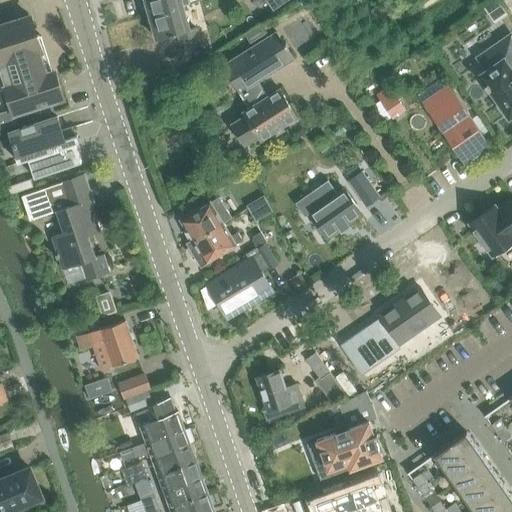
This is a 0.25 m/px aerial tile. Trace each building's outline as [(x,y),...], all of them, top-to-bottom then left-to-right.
[(185,0),(145,0),(150,15),(187,5),(185,0)] [(498,0),(494,0),(483,8),(491,19),(505,10),(498,0)] [(187,5),(150,15),(157,39),(178,33),(181,44),(202,38),(199,26),(193,28),(187,5)] [(30,16),(0,25),(0,66),(2,66),(8,86),(6,87),(13,109),(0,113),(0,127),(17,122),(15,114),(62,98),(54,72),(47,74),(46,74),(45,71),(44,71),(44,67),(44,63),(42,59),(41,55),(38,52),(41,51),(30,16)] [(31,16),(30,16),(40,51),(42,50),(31,16)] [(259,25),(245,34),(250,43),(265,34),(259,25)] [(245,115),(232,124),(245,145),(259,137),(261,140),(297,117),(289,103),(288,102),(280,89),(268,97),(258,81),(293,59),(276,32),(222,66),(239,93),(248,88),(257,103),(243,112),(245,115)] [(511,36),(511,34),(487,51),(496,65),(481,75),(486,84),(485,85),(488,90),(490,88),(509,116),(511,114),(511,36)] [(55,71),(54,72),(62,98),(63,98),(55,71)] [(465,162),(464,162),(465,164),(471,160),(472,161),(486,151),(485,150),(491,146),(448,83),(447,84),(451,90),(427,107),(465,162)] [(389,86),(376,95),(393,119),(406,110),(389,86)] [(17,155),(15,156),(15,157),(16,156),(18,162),(28,159),(34,178),(81,162),(75,143),(79,142),(77,136),(78,136),(77,134),(72,136),(70,129),(63,131),(57,116),(9,133),(14,148),(17,155)] [(362,172),(349,181),(366,206),(379,196),(362,172)] [(31,180),(8,187),(11,194),(33,187),(31,180)] [(322,204),(310,213),(327,238),(362,214),(344,189),(337,194),(329,181),(314,192),(322,204)] [(63,233),(51,237),(57,253),(55,254),(57,258),(58,258),(62,269),(81,263),(87,280),(91,279),(106,274),(110,272),(108,267),(109,267),(104,254),(93,258),(89,244),(91,243),(90,239),(89,235),(101,231),(90,199),(72,205),(69,197),(70,197),(64,182),(22,196),(28,215),(30,220),(39,217),(59,210),(66,232),(63,233)] [(264,195),(247,206),(256,221),(273,211),(264,195)] [(210,202),(181,220),(187,229),(185,233),(189,238),(192,238),(193,240),(222,223),(231,218),(218,197),(210,202)] [(511,198),(498,208),(495,205),(469,223),(492,255),(511,240),(511,198)] [(190,247),(188,249),(191,255),(195,255),(201,265),(243,240),(238,232),(230,236),(223,224),(222,223),(193,240),(188,244),(190,247)] [(261,232),(260,232),(260,233),(253,237),(253,240),(257,248),(265,243),(267,242),(261,232)] [(208,286),(202,290),(208,308),(218,303),(219,303),(226,314),(255,297),(257,301),(258,301),(273,292),(260,271),(266,268),(267,270),(277,264),(265,243),(257,248),(246,254),(248,258),(206,283),(208,285),(208,286)] [(301,273),(289,280),(293,287),(305,280),(301,273)] [(208,286),(208,285),(201,290),(208,309),(219,303),(218,303),(208,308),(202,290),(208,286)] [(419,287),(380,314),(400,343),(439,316),(419,287)] [(111,291),(92,297),(96,311),(115,305),(111,291)] [(226,314),(228,318),(228,319),(228,318),(239,312),(249,307),(249,306),(257,301),(258,301),(257,301),(255,297),(226,314)] [(89,332),(89,333),(77,337),(81,350),(94,345),(102,369),(113,365),(138,357),(125,320),(89,332)] [(379,344),(378,342),(368,327),(341,345),(353,362),(379,344)] [(316,352),(306,359),(320,380),(330,373),(316,352)] [(267,410),(263,411),(266,421),(294,411),(305,408),(302,399),(297,384),(286,388),(280,369),(256,377),(267,410)] [(145,374),(119,383),(125,399),(126,398),(149,390),(150,390),(145,374)] [(101,381),(83,387),(86,397),(105,391),(101,381)] [(149,390),(126,398),(131,411),(148,405),(147,402),(152,400),(149,390)] [(352,398),(338,404),(342,414),(357,407),(357,408),(371,402),(371,400),(366,391),(352,398)] [(151,421),(140,426),(146,442),(157,438),(172,433),(184,428),(178,411),(176,412),(171,398),(150,406),(156,420),(151,421)] [(491,425),(497,433),(505,427),(500,419),(491,425)] [(382,456),(375,436),(377,435),(376,433),(374,434),(369,420),(357,425),(349,428),(348,426),(347,427),(347,428),(337,432),(337,430),(335,431),(336,433),(317,440),(327,469),(348,462),(350,469),(352,468),(351,468),(382,456)] [(505,427),(497,433),(503,442),(511,436),(505,427)] [(146,442),(120,452),(123,461),(135,457),(135,458),(150,452),(152,459),(163,455),(178,449),(190,445),(184,428),(172,433),(157,438),(146,442)] [(436,457),(444,468),(476,445),(467,432),(466,431),(434,454),(436,457)] [(0,450),(13,445),(8,432),(0,435),(0,450)] [(163,455),(152,459),(158,475),(170,471),(184,466),(196,461),(190,445),(178,449),(163,455)] [(476,445),(444,468),(453,482),(486,459),(476,445)] [(453,482),(463,496),(496,473),(486,459),(453,482)] [(170,471),(158,475),(164,491),(202,477),(196,461),(184,466),(170,471)] [(148,479),(142,463),(141,462),(123,469),(129,485),(135,483),(135,484),(148,479)] [(0,511),(4,511),(42,497),(30,467),(9,476),(9,475),(0,479),(0,511)] [(376,473),(364,478),(367,485),(374,483),(379,481),(376,473)] [(420,473),(412,479),(418,487),(426,482),(420,473)] [(496,473),(463,496),(473,510),(505,487),(496,473)] [(202,477),(164,491),(170,508),(208,493),(202,477)] [(364,478),(351,483),(354,490),(367,485),(364,478)] [(148,479),(135,484),(141,498),(153,494),(148,479)] [(432,490),(426,482),(418,487),(424,496),(432,490)] [(341,495),(317,504),(319,511),(383,511),(381,507),(383,506),(374,483),(367,485),(354,490),(341,495)] [(351,483),(338,487),(341,495),(354,490),(351,483)] [(511,496),(505,487),(473,510),(474,511),(499,511),(511,503),(511,496)] [(208,493),(170,508),(171,511),(207,511),(214,509),(208,493)] [(154,497),(143,501),(147,511),(158,511),(160,511),(154,497)] [(431,506),(435,511),(441,511),(446,509),(440,501),(431,506)] [(511,511),(511,503),(499,511),(511,511)]
